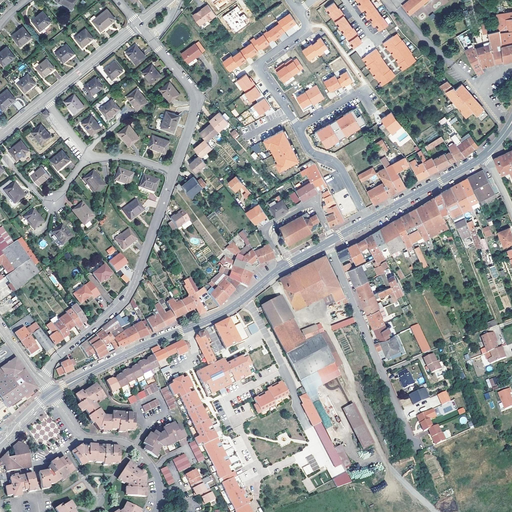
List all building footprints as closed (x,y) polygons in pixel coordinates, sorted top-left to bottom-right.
[(76,0),(55,0),(72,9),(76,0)] [(357,6),(359,9),(370,2),(369,0),(356,0),(359,5),(357,6)] [(447,0),(409,0),(402,6),(410,15),(427,0),(441,0),(444,3),(447,0)] [(499,0),(492,0),(495,9),(501,7),(499,0)] [(364,11),(367,16),(376,10),(370,2),(359,9),(362,12),(364,11)] [(333,3),(325,9),(332,19),(341,12),(339,9),(338,9),(333,3)] [(196,12),(192,15),(199,25),(211,17),(211,18),(215,15),(207,4),(200,10),(201,11),(198,13),(196,12)] [(237,6),(222,16),(225,20),(227,20),(229,24),(231,27),(233,28),(236,31),(246,24),(243,20),(246,17),(244,14),(240,17),(236,12),(240,10),(237,6)] [(100,31),(109,24),(115,19),(107,9),(92,21),(100,31)] [(382,17),(376,10),(367,16),(365,17),(368,20),(370,19),(373,24),(382,17)] [(43,11),(31,20),(39,31),(51,21),(43,11)] [(339,29),(347,23),(343,17),(344,16),(341,12),(332,19),(339,29)] [(284,31),(296,23),(290,13),(278,22),(279,24),(284,31)] [(373,24),(372,25),(374,28),(376,26),(379,31),(388,25),(382,17),(373,24)] [(346,38),(356,32),(353,28),(352,29),(347,23),(339,29),(346,38)] [(279,24),(267,32),(272,39),(273,40),(278,37),(277,36),(284,31),(279,24)] [(483,44),(474,47),(482,68),(494,64),(490,42),(488,32),(487,33),(486,24),(482,24),(484,34),(481,34),(483,44)] [(23,26),(11,36),(19,46),(31,37),(23,26)] [(488,32),(490,42),(494,64),(503,62),(501,46),(500,34),(498,27),(497,27),(497,31),(488,32)] [(82,47),(88,42),(93,38),(85,28),(74,37),(82,47)] [(265,44),(272,39),(267,32),(255,40),(261,48),(266,45),(265,44)] [(358,35),(356,32),(346,38),(353,48),(361,43),(357,36),(358,35)] [(500,34),(501,46),(511,43),(511,32),(509,33),(500,34)] [(393,36),(383,43),(385,47),(386,46),(389,49),(388,50),(390,53),(392,52),(397,59),(395,60),(398,63),(401,66),(400,67),(402,70),(412,63),(410,60),(414,58),(411,54),(408,56),(406,53),(409,51),(404,43),(401,45),(399,42),(401,40),(398,36),(395,39),(393,36)] [(318,41),(312,45),(319,54),(319,55),(324,51),(323,50),(327,47),(320,37),(317,40),(318,41)] [(251,43),(244,48),(244,49),(249,56),(250,57),(258,51),(257,50),(261,48),(255,40),(254,38),(250,41),(251,43)] [(198,41),(194,44),(201,53),(205,50),(198,41)] [(472,42),(462,46),(466,53),(477,75),(484,72),(482,68),(474,47),(472,42)] [(511,43),(501,46),(503,62),(511,59),(511,43)] [(63,62),(68,58),(74,53),(66,44),(55,53),(63,62)] [(145,56),(135,44),(126,52),(136,64),(145,56)] [(201,53),(194,44),(181,54),(187,62),(194,56),(195,57),(201,53)] [(315,57),(319,54),(312,45),(311,44),(308,46),(308,47),(305,49),(305,48),(302,50),(309,59),(314,55),(315,57)] [(6,47),(0,51),(0,62),(3,66),(14,57),(6,47)] [(242,61),(249,56),(244,49),(232,57),(238,65),(243,62),(242,61)] [(375,49),(365,56),(367,59),(364,61),(367,65),(369,63),(371,66),(368,68),(374,76),(377,74),(379,77),(376,79),(379,83),(382,80),(385,84),(395,76),(392,72),(391,73),(389,70),(387,66),(386,67),(381,60),(382,59),(380,56),(379,56),(377,53),(378,52),(375,49)] [(229,72),(238,65),(232,57),(231,55),(222,62),(229,72)] [(195,57),(188,63),(190,66),(197,60),(195,57)] [(46,58),(35,67),(43,77),(49,72),(54,68),(46,58)] [(288,61),(284,64),(292,75),(303,67),(296,58),(293,61),(289,63),(288,61)] [(113,82),(111,80),(122,70),(115,61),(104,70),(109,77),(106,79),(111,84),(113,82)] [(292,75),(284,64),(284,63),(275,69),(284,81),(292,75)] [(160,75),(152,64),(142,72),(151,83),(160,75)] [(342,87),(352,81),(346,71),(340,75),(341,77),(337,80),(341,87),(342,87)] [(24,92),(30,88),(35,83),(27,74),(16,83),(24,92)] [(245,93),(255,85),(253,82),(252,82),(249,78),(246,74),(237,80),(245,93)] [(335,75),(323,82),(329,92),(333,90),(337,87),(338,89),(341,87),(337,80),(335,75)] [(93,98),(91,96),(102,87),(94,77),(83,86),(89,93),(86,95),(91,100),(93,98)] [(453,87),(447,80),(438,87),(441,90),(443,89),(445,92),(452,101),(457,107),(471,95),(462,85),(461,84),(455,90),(453,87)] [(179,94),(169,82),(159,90),(169,102),(179,94)] [(245,93),(242,95),(245,100),(252,95),(258,102),(265,97),(264,97),(260,91),(259,92),(257,90),(259,89),(256,85),(255,85),(245,93)] [(305,92),(313,105),(324,98),(316,85),(305,92)] [(7,89),(0,94),(0,106),(2,109),(10,103),(15,99),(7,89)] [(126,97),(133,105),(137,110),(147,102),(137,89),(126,97)] [(304,110),(313,105),(305,92),(296,97),(304,110)] [(64,102),(70,108),(74,114),(84,106),(74,94),(64,102)] [(471,95),(457,107),(466,117),(472,111),(481,121),(488,115),(471,95)] [(258,102),(250,107),(254,112),(256,110),(259,115),(264,111),(267,115),(275,111),(273,109),(272,110),(271,108),(272,108),(269,103),(268,104),(267,102),(268,101),(265,97),(258,102)] [(111,99),(99,109),(107,118),(113,113),(119,109),(111,99)] [(448,113),(457,107),(452,101),(443,108),(448,113)] [(357,106),(315,131),(326,147),(367,124),(357,106)] [(382,120),(377,124),(384,134),(388,131),(400,123),(389,110),(380,117),(382,120)] [(173,131),(178,116),(166,112),(161,127),(173,131)] [(211,123),(218,131),(229,123),(220,114),(217,117),(216,116),(209,121),(211,123)] [(100,127),(91,115),(81,123),(91,135),(100,127)] [(448,120),(445,116),(439,121),(442,125),(448,120)] [(451,125),(448,120),(442,125),(445,129),(451,125)] [(206,142),(210,139),(218,131),(211,123),(207,126),(208,127),(200,134),(205,140),(206,142)] [(50,136),(41,124),(31,132),(41,144),(50,136)] [(139,138),(128,125),(118,133),(129,146),(139,138)] [(234,129),(230,134),(235,139),(240,135),(234,129)] [(283,130),(263,140),(267,148),(269,146),(270,148),(272,151),(275,157),(277,161),(277,162),(275,163),(279,171),(284,168),(291,165),(298,161),(298,160),(295,153),(292,148),(290,145),(287,138),(283,131),(283,130)] [(468,133),(461,138),(459,139),(455,133),(450,137),(455,142),(464,156),(467,154),(475,148),(467,138),(470,136),(468,133)] [(148,147),(158,150),(165,153),(169,141),(152,135),(148,147)] [(425,146),(427,150),(444,141),(441,136),(425,146)] [(478,146),(470,136),(467,138),(475,148),(478,146)] [(206,142),(211,148),(215,145),(210,139),(206,142)] [(199,156),(200,157),(211,148),(206,142),(205,140),(193,149),(199,156)] [(382,140),(374,145),(377,150),(383,147),(386,151),(389,150),(382,140)] [(28,150),(20,141),(8,150),(16,160),(28,150)] [(464,156),(455,142),(448,147),(451,151),(457,160),(460,158),(464,156)] [(263,150),(257,143),(251,148),(257,155),(263,150)] [(385,168),(398,191),(402,189),(405,187),(398,172),(402,169),(398,161),(390,165),(385,156),(385,155),(382,149),(378,152),(381,158),(379,159),(385,168)] [(62,150),(50,160),(58,169),(64,164),(69,160),(62,150)] [(417,152),(423,162),(426,160),(421,150),(417,152)] [(446,166),(457,160),(451,151),(447,153),(446,152),(433,159),(439,170),(444,167),(446,166)] [(511,176),(511,167),(509,161),(506,153),(493,159),(501,175),(509,172),(511,177),(511,176)] [(200,157),(199,156),(189,164),(196,172),(206,164),(200,157)] [(409,165),(405,157),(398,161),(402,169),(409,166),(409,165)] [(439,170),(433,159),(432,157),(426,160),(423,162),(429,174),(432,173),(439,170)] [(413,161),(410,162),(419,180),(423,178),(429,174),(423,162),(416,166),(413,161)] [(311,179),(315,187),(318,185),(321,190),(327,187),(314,164),(300,172),(302,176),(307,174),(310,179),(311,179)] [(42,166),(30,175),(34,179),(38,184),(49,176),(42,166)] [(362,181),(369,176),(375,173),(372,167),(359,175),(362,181)] [(375,173),(378,177),(380,176),(381,178),(385,184),(384,185),(389,196),(397,192),(398,191),(385,168),(375,173)] [(129,185),(133,174),(118,169),(114,180),(129,185)] [(470,177),(466,178),(478,202),(494,193),(482,170),(470,177)] [(104,185),(93,171),(83,179),(95,194),(104,185)] [(375,173),(369,176),(372,181),(378,178),(378,177),(375,173)] [(318,192),(315,187),(311,179),(310,179),(307,174),(302,176),(308,187),(306,189),(310,196),(318,192)] [(140,187),(154,192),(158,181),(143,175),(140,187)] [(197,189),(199,191),(203,187),(201,186),(198,181),(194,177),(190,180),(191,181),(183,188),(183,189),(189,196),(197,189)] [(235,189),(236,190),(240,187),(243,185),(236,177),(227,184),(233,190),(235,189)] [(478,202),(466,178),(461,182),(460,182),(472,208),(479,204),(478,202)] [(191,181),(190,180),(181,187),(183,188),(191,181)] [(25,196),(14,182),(4,191),(14,204),(25,196)] [(472,208),(460,182),(456,184),(451,187),(462,212),(472,208)] [(381,200),(389,196),(384,185),(382,183),(381,183),(368,190),(368,189),(366,189),(374,204),(381,200)] [(240,187),(245,194),(248,191),(243,185),(240,187)] [(443,192),(440,193),(448,210),(451,217),(461,213),(462,212),(451,187),(443,192)] [(190,198),(199,191),(197,189),(189,196),(190,198)] [(302,201),(310,196),(306,189),(298,193),(302,201)] [(248,191),(245,194),(242,196),(245,200),(251,195),(248,191)] [(289,194),(294,204),(300,201),(295,191),(289,194)] [(323,197),(325,202),(326,204),(323,206),(323,210),(336,203),(337,203),(331,193),(323,197)] [(448,210),(440,193),(435,197),(434,198),(441,214),(448,210)] [(288,210),(279,196),(267,203),(271,209),(269,210),(272,215),(274,214),(276,217),(288,210)] [(439,232),(448,227),(441,214),(434,198),(429,201),(426,203),(439,232)] [(143,210),(136,200),(123,210),(131,220),(143,210)] [(71,211),(84,226),(89,221),(94,217),(82,203),(71,211)] [(345,220),(336,203),(323,210),(325,214),(334,210),(335,212),(333,212),(338,222),(340,222),(345,220)] [(439,232),(426,203),(423,204),(416,209),(429,237),(439,232)] [(249,210),(258,222),(259,220),(262,218),(263,218),(267,216),(259,205),(249,210)] [(430,238),(429,237),(416,209),(414,209),(409,212),(424,241),(430,238)] [(43,222),(33,210),(24,218),(34,229),(43,222)] [(190,220),(182,210),(170,219),(171,221),(176,228),(177,229),(190,220)] [(255,223),(255,224),(258,222),(249,210),(246,213),(255,223)] [(288,245),(312,232),(311,228),(313,224),(320,220),(316,214),(309,218),(305,217),(308,215),(307,212),(279,228),(281,232),(280,232),(280,233),(280,234),(278,236),(281,242),(285,239),(288,245)] [(338,222),(333,212),(326,216),(330,226),(337,223),(338,222)] [(424,241),(409,212),(405,215),(401,217),(406,230),(412,244),(424,241)] [(399,233),(406,230),(401,217),(400,218),(393,221),(399,233)] [(454,223),(461,238),(470,235),(467,224),(465,219),(463,219),(454,223)] [(171,221),(168,223),(172,230),(176,228),(171,221)] [(406,246),(399,233),(393,221),(389,224),(379,230),(391,254),(393,257),(399,254),(400,251),(398,249),(406,246)] [(470,235),(476,250),(480,248),(471,222),(467,224),(470,235)] [(62,225),(58,228),(53,233),(62,245),(72,237),(62,225)] [(503,247),(511,243),(511,235),(509,228),(497,233),(503,247)] [(129,229),(115,239),(124,250),(131,244),(136,240),(129,229)] [(384,257),(391,254),(379,230),(373,233),(372,234),(378,246),(384,257)] [(406,230),(399,233),(406,246),(406,247),(412,244),(406,230)] [(259,265),(253,252),(247,238),(245,237),(241,232),(238,234),(243,241),(246,246),(240,251),(233,243),(229,245),(237,254),(243,257),(242,262),(255,268),(258,266),(259,265)] [(370,251),(378,246),(372,234),(370,235),(364,239),(368,245),(368,246),(370,251)] [(1,251),(3,254),(14,271),(8,275),(5,277),(10,283),(15,291),(39,273),(33,266),(39,262),(21,237),(8,247),(1,251)] [(492,258),(484,238),(481,239),(485,249),(481,251),(487,267),(494,264),(492,258)] [(357,244),(360,250),(368,246),(368,245),(364,239),(357,244)] [(360,250),(357,244),(356,243),(352,245),(347,247),(351,255),(355,264),(365,259),(360,250)] [(225,263),(227,264),(252,273),(253,272),(255,268),(242,262),(243,257),(237,254),(229,245),(226,249),(236,257),(234,262),(225,257),(220,262),(223,266),(225,263)] [(275,258),(268,245),(263,247),(263,249),(253,252),(259,265),(264,263),(275,258)] [(106,250),(110,255),(116,251),(113,246),(106,250)] [(384,258),(384,257),(378,246),(370,251),(372,255),(376,262),(378,265),(381,264),(380,261),(384,258)] [(337,253),(340,260),(351,255),(347,247),(337,253)] [(417,248),(414,250),(423,268),(426,267),(417,248)] [(108,261),(116,272),(129,263),(121,252),(108,261)] [(0,264),(1,264),(8,275),(14,271),(3,254),(0,256),(0,264)] [(289,274),(280,278),(295,309),(322,296),(331,291),(335,301),(341,298),(343,303),(344,303),(347,302),(342,289),(326,256),(289,274)] [(355,286),(367,280),(363,270),(372,266),(369,260),(352,268),(345,272),(347,277),(350,276),(355,286)] [(382,266),(381,264),(378,265),(376,262),(372,264),(374,268),(377,275),(380,274),(384,272),(383,270),(382,266)] [(343,266),(345,272),(352,268),(349,263),(343,266)] [(227,264),(225,269),(231,272),(231,273),(243,279),(241,285),(247,287),(252,275),(252,273),(227,264)] [(111,274),(104,265),(92,274),(99,283),(103,280),(104,281),(108,278),(107,277),(111,274)] [(489,267),(493,278),(499,276),(495,265),(489,267)] [(401,278),(404,277),(399,268),(396,270),(401,278)] [(225,281),(234,290),(240,284),(241,285),(243,279),(231,273),(231,272),(225,269),(222,274),(219,273),(210,280),(211,281),(218,288),(225,281)] [(384,272),(380,274),(386,288),(391,286),(387,278),(387,277),(385,274),(384,272)] [(50,277),(55,286),(58,284),(53,275),(50,277)] [(397,286),(400,285),(397,281),(396,281),(394,275),(387,278),(391,286),(395,295),(396,297),(401,294),(397,286)] [(189,284),(187,280),(183,282),(185,285),(183,286),(189,296),(195,294),(189,284)] [(373,294),(371,290),(374,288),(372,284),(369,285),(367,280),(355,286),(361,300),(373,294)] [(218,288),(211,281),(208,284),(211,287),(207,292),(218,308),(223,303),(228,298),(218,288)] [(235,291),(234,290),(225,281),(218,288),(228,298),(235,291)] [(192,282),(189,284),(195,294),(197,292),(192,282)] [(7,286),(12,293),(15,291),(10,283),(7,286)] [(99,293),(92,283),(86,288),(84,285),(72,294),(79,304),(90,295),(93,298),(99,293)] [(176,288),(180,295),(181,297),(185,294),(180,286),(176,288)] [(378,295),(379,297),(389,292),(391,297),(395,295),(391,286),(386,288),(373,294),(361,300),(364,308),(377,303),(375,298),(374,297),(378,295)] [(197,298),(207,292),(204,287),(197,292),(195,294),(189,296),(195,309),(199,316),(206,313),(197,298)] [(176,288),(171,291),(174,298),(180,295),(176,288)] [(326,305),(335,301),(331,291),(322,296),(326,305)] [(389,298),(391,304),(398,301),(396,297),(395,295),(391,297),(389,298)] [(189,296),(183,300),(189,312),(194,309),(195,309),(189,296)] [(281,296),(277,298),(289,321),(292,319),(293,318),(281,296)] [(277,298),(260,307),(272,329),(289,321),(277,298)] [(166,303),(170,310),(176,319),(180,317),(187,313),(180,301),(178,302),(176,300),(174,301),(173,299),(166,303)] [(189,312),(183,300),(182,300),(180,301),(187,313),(189,312)] [(159,303),(154,305),(154,306),(158,314),(160,318),(165,327),(167,326),(175,322),(174,320),(169,311),(166,313),(164,309),(162,310),(159,303)] [(366,315),(367,314),(377,309),(379,308),(377,303),(364,308),(366,315)] [(71,309),(81,324),(86,320),(75,305),(70,308),(71,309)] [(379,308),(377,309),(383,324),(384,323),(386,322),(380,308),(379,308)] [(65,313),(66,314),(74,325),(77,329),(82,325),(81,324),(71,309),(65,313)] [(383,324),(377,309),(367,314),(373,328),(383,324)] [(59,320),(67,331),(74,325),(66,314),(59,319),(59,320)] [(149,324),(160,318),(158,314),(146,320),(149,324)] [(52,324),(59,320),(59,319),(56,315),(49,319),(51,322),(52,324)] [(115,318),(118,323),(121,328),(130,322),(126,317),(121,320),(118,315),(115,318)] [(121,328),(118,323),(115,318),(101,329),(106,337),(110,334),(113,339),(123,332),(121,328)] [(165,327),(160,318),(149,324),(153,333),(163,328),(165,327)] [(331,326),(333,330),(355,321),(354,318),(331,326)] [(225,349),(240,342),(228,319),(214,326),(225,349)] [(292,319),(289,321),(302,346),(305,344),(304,341),(292,319)] [(59,320),(52,324),(63,338),(69,334),(67,331),(59,320)] [(302,346),(289,321),(272,329),(285,354),(302,346)] [(495,321),(486,324),(488,329),(496,326),(495,321)] [(52,324),(51,322),(46,325),(53,335),(49,337),(55,345),(63,339),(63,338),(52,324)] [(144,337),(149,335),(145,327),(144,326),(142,322),(133,327),(139,340),(144,337)] [(15,333),(21,342),(29,336),(30,336),(33,334),(35,333),(34,332),(36,331),(30,323),(26,326),(25,325),(15,333)] [(253,323),(247,327),(251,335),(258,331),(253,323)] [(383,324),(373,328),(376,336),(379,335),(379,337),(381,341),(392,336),(388,327),(386,328),(384,323),(383,324)] [(320,324),(316,326),(319,334),(320,335),(324,334),(320,324)] [(301,331),(305,341),(319,334),(316,326),(301,331)] [(133,327),(123,332),(113,339),(119,348),(119,347),(120,347),(121,348),(132,343),(139,340),(133,327)] [(35,333),(33,334),(46,352),(53,347),(39,329),(36,331),(34,332),(35,333)] [(119,348),(113,339),(110,334),(106,337),(101,329),(95,334),(103,347),(111,342),(116,350),(119,348)] [(250,375),(239,352),(216,363),(208,346),(209,345),(207,340),(210,338),(209,334),(205,336),(203,332),(197,335),(195,339),(203,355),(200,356),(201,359),(204,358),(208,367),(196,373),(207,396),(250,375)] [(493,332),(481,337),(487,353),(490,351),(498,348),(495,342),(493,337),(495,337),(493,332)] [(320,335),(334,363),(336,369),(342,366),(325,333),(324,334),(320,335)] [(103,347),(95,334),(87,340),(95,353),(99,360),(103,357),(107,355),(108,354),(103,347)] [(319,334),(305,341),(304,341),(305,344),(302,346),(285,354),(299,381),(334,363),(320,335),(319,334)] [(418,334),(414,336),(422,354),(430,351),(428,347),(424,349),(418,334)] [(29,336),(21,342),(30,355),(39,349),(30,336),(29,336)] [(374,344),(377,351),(383,349),(386,356),(400,350),(396,342),(394,336),(392,336),(381,341),(374,344)] [(88,358),(95,353),(87,340),(80,346),(88,358)] [(158,347),(151,350),(153,356),(157,363),(177,353),(179,357),(188,352),(189,348),(189,347),(190,346),(189,344),(188,344),(183,343),(183,341),(175,345),(172,346),(163,351),(161,352),(158,347)] [(501,347),(498,348),(490,351),(492,357),(488,359),(490,363),(505,357),(501,347)] [(427,365),(436,361),(434,355),(424,359),(427,365)] [(159,367),(157,363),(153,356),(148,358),(147,361),(146,361),(151,371),(159,367)] [(1,368),(9,380),(24,370),(15,358),(1,368)] [(69,361),(74,370),(77,368),(73,359),(69,361)] [(69,361),(69,360),(60,364),(62,367),(56,369),(59,377),(65,374),(74,370),(69,361)] [(137,364),(137,365),(143,375),(151,371),(146,361),(145,362),(143,361),(137,364)] [(436,361),(427,365),(427,367),(429,366),(431,373),(441,369),(438,362),(437,362),(436,361)] [(334,363),(299,381),(303,388),(303,389),(319,380),(338,371),(336,369),(334,363)] [(143,375),(137,365),(132,367),(132,370),(131,370),(135,380),(143,376),(143,375)] [(9,380),(1,368),(0,369),(0,397),(3,402),(7,408),(12,405),(25,395),(36,387),(24,370),(9,380)] [(122,372),(122,374),(127,384),(135,380),(131,370),(130,371),(128,370),(122,372)] [(408,373),(400,376),(400,377),(399,378),(401,381),(402,384),(401,384),(402,388),(404,388),(414,384),(410,374),(408,374),(408,373)] [(127,384),(122,374),(117,376),(116,379),(115,379),(120,389),(128,385),(127,384)] [(187,377),(168,386),(178,407),(179,410),(182,414),(201,405),(198,399),(194,401),(193,398),(196,396),(193,390),(189,392),(187,389),(190,388),(190,384),(187,377)] [(486,380),(488,388),(498,384),(495,377),(486,380)] [(112,393),(120,389),(115,379),(114,380),(112,379),(106,381),(112,393)] [(322,385),(319,380),(303,389),(305,391),(308,399),(316,395),(316,388),(322,385)] [(270,387),(266,389),(268,392),(273,401),(287,394),(281,382),(277,384),(278,385),(271,389),(270,387)] [(135,414),(116,413),(116,415),(111,415),(111,417),(103,416),(94,403),(97,401),(99,403),(102,401),(100,399),(104,397),(95,384),(85,392),(83,393),(81,391),(78,393),(80,395),(76,398),(80,404),(76,406),(78,409),(80,408),(83,412),(84,411),(89,417),(91,420),(90,422),(92,425),(93,424),(98,431),(102,431),(102,434),(106,434),(106,432),(110,432),(110,430),(118,430),(118,432),(122,433),(122,431),(126,431),(130,431),(130,429),(134,429),(135,414)] [(168,386),(160,391),(169,411),(178,407),(168,386)] [(303,388),(299,389),(302,396),(299,398),(302,404),(301,405),(312,427),(313,427),(332,463),(339,460),(334,449),(328,438),(321,423),(308,399),(305,391),(303,389),(303,388)] [(425,388),(408,395),(413,405),(429,398),(425,388)] [(510,388),(498,393),(505,409),(511,406),(511,398),(510,393),(511,392),(510,388)] [(437,393),(441,404),(450,401),(447,391),(437,393)] [(257,397),(253,399),(256,405),(258,408),(257,408),(256,411),(258,415),(261,413),(260,411),(274,404),(274,403),(273,401),(268,392),(264,394),(265,395),(258,399),(257,397)] [(287,394),(273,401),(274,403),(288,396),(287,394)] [(157,399),(143,407),(146,413),(160,405),(157,399)] [(274,404),(260,411),(261,413),(275,406),(274,404)] [(354,405),(343,410),(363,451),(374,445),(354,405)] [(197,436),(193,438),(195,441),(198,448),(217,438),(213,430),(211,427),(210,424),(209,421),(205,414),(202,416),(200,413),(204,411),(201,406),(186,413),(197,436)] [(428,429),(433,427),(430,419),(431,419),(427,411),(418,415),(422,423),(420,423),(424,431),(428,429)] [(211,427),(213,430),(224,425),(222,421),(211,427)] [(43,441),(60,433),(55,422),(38,430),(43,441)] [(178,441),(186,438),(178,424),(175,425),(173,423),(162,429),(163,432),(160,433),(160,434),(158,435),(153,432),(151,435),(149,434),(142,444),(144,446),(142,449),(155,458),(158,453),(157,452),(161,447),(162,448),(166,446),(167,447),(174,443),(174,442),(178,441)] [(437,444),(446,440),(442,432),(441,433),(438,425),(433,427),(428,429),(432,437),(434,436),(437,444)] [(224,490),(220,492),(229,511),(230,511),(234,510),(234,511),(249,511),(246,504),(248,503),(246,498),(244,499),(242,496),(244,495),(238,483),(235,484),(233,479),(236,478),(234,473),(230,475),(230,474),(227,467),(230,465),(228,461),(224,463),(223,460),(226,458),(221,447),(218,449),(216,446),(220,444),(217,438),(198,448),(199,450),(203,448),(216,472),(219,479),(221,478),(223,482),(221,483),(224,490)] [(27,447),(19,441),(12,447),(14,456),(8,457),(7,452),(0,459),(0,466),(5,465),(6,472),(31,467),(27,447)] [(195,441),(189,444),(198,463),(204,460),(199,450),(198,448),(195,441)] [(103,466),(107,466),(107,464),(111,464),(114,464),(114,462),(119,462),(120,447),(105,446),(101,446),(101,448),(96,448),(96,446),(88,445),(88,448),(83,447),(79,450),(78,448),(71,452),(79,465),(83,462),(84,464),(87,462),(91,463),(91,460),(95,461),(95,463),(103,463),(103,466)] [(340,446),(334,449),(339,460),(343,468),(350,465),(340,446)] [(190,467),(184,454),(178,457),(185,470),(190,467)] [(319,469),(313,454),(306,457),(309,465),(302,467),(306,475),(319,469)] [(229,457),(231,463),(239,460),(237,455),(229,457)] [(61,482),(64,480),(63,478),(67,476),(70,474),(68,472),(72,469),(64,457),(62,459),(57,461),(54,464),(52,462),(49,464),(50,466),(47,468),(48,470),(45,472),(43,472),(38,473),(40,481),(40,484),(41,488),(45,487),(46,489),(49,489),(49,485),(54,484),(60,480),(61,482)] [(185,470),(178,457),(172,460),(179,472),(185,470)] [(146,475),(144,474),(140,472),(135,468),(135,466),(132,464),(131,465),(128,463),(118,477),(122,480),(121,481),(124,484),(125,482),(127,484),(127,487),(125,487),(125,491),(127,491),(127,495),(144,497),(144,492),(146,492),(147,489),(145,489),(146,475)] [(174,483),(166,467),(160,470),(168,486),(174,483)] [(185,475),(190,485),(201,480),(196,470),(185,475)] [(16,495),(21,494),(21,492),(28,491),(28,493),(36,491),(35,485),(34,482),(34,478),(31,479),(30,477),(29,475),(18,477),(14,478),(9,479),(10,482),(10,485),(11,486),(5,488),(7,497),(13,496),(13,498),(17,498),(16,495)] [(201,480),(190,485),(196,495),(199,494),(206,490),(201,480)] [(215,499),(210,489),(206,490),(199,494),(204,504),(215,499)] [(55,508),(57,511),(75,511),(74,509),(76,508),(74,505),(72,506),(70,502),(63,506),(62,504),(55,508)] [(138,511),(140,509),(126,502),(123,509),(119,511),(118,510),(115,511),(114,511),(138,511)]
